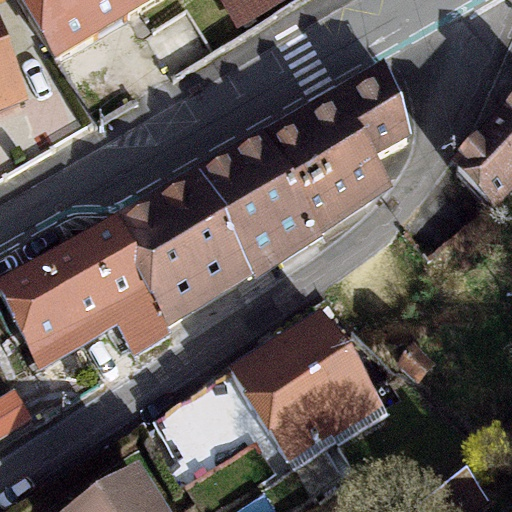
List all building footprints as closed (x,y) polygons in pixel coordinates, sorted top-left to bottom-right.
[(16,0),(53,63),(160,0),(16,0)] [(0,108),(21,101),(0,44),(0,108)] [(318,238),(323,235),(320,230),(373,197),(382,184),(368,164),(406,143),(384,75),(320,112),(262,144),(318,238)] [(511,116),(455,175),(490,209),(511,187),(511,116)] [(318,238),(262,144),(212,173),(199,181),(252,277),(253,279),(318,238)] [(151,208),(120,226),(112,231),(150,298),(167,327),(252,277),(199,181),(151,208)] [(0,294),(0,297),(35,360),(150,298),(112,231),(0,294)] [(435,347),(460,329),(440,302),(408,325),(416,336),(423,331),(435,347)] [(268,438),(285,464),(328,437),(377,406),(322,323),(230,380),(268,438)] [(190,485),(268,438),(230,380),(154,427),(190,485)] [(336,450),(386,418),(377,406),(328,437),(334,447),(336,450)] [(328,437),(285,464),(291,474),(334,447),(328,437)] [(476,511),(488,503),(467,476),(419,511),(476,511)] [(151,511),(135,486),(95,511),(151,511)]
